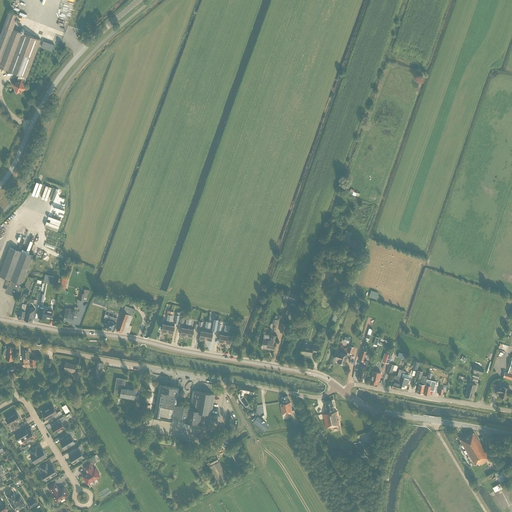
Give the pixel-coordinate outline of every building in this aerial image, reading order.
[(15,90),(14,90),(16,95),(21,92),(21,91),(26,89),(23,84),(24,83),(26,78),(27,78),(41,40),(3,26),(0,34),(0,67),(19,75),(17,80),(18,82),(12,84),(15,90)] [(43,41),(41,49),(53,52),(55,44),(43,41)] [(43,186),(42,189),(40,188),(36,198),(41,200),(46,187),(43,186)] [(53,204),(50,203),(55,190),(50,188),(45,201),(47,202),(44,210),(50,212),(53,204)] [(9,220),(1,227),(5,232),(13,225),(9,220)] [(359,242),(344,237),(342,244),(357,249),(359,242)] [(18,295),(22,284),(33,256),(10,247),(0,273),(0,275),(11,280),(6,291),(18,295)] [(84,289),(83,293),(80,293),(79,300),(86,301),(88,293),(89,293),(90,290),(84,289)] [(26,311),(27,304),(23,304),(21,310),(20,310),(18,319),(23,320),(25,311),(26,311)] [(286,319),(291,320),(295,306),(290,304),(286,319)] [(65,313),(64,319),(73,321),(74,315),(76,316),(77,310),(78,307),(75,306),(74,309),(73,309),(66,308),(65,313)] [(130,333),(132,326),(129,325),(135,309),(125,306),(123,313),(122,312),(121,313),(122,314),(117,331),(126,334),(127,331),(130,333)] [(32,322),(35,310),(27,308),(24,320),(32,322)] [(40,308),(38,317),(46,318),(46,316),(51,317),(52,311),(47,310),(47,309),(40,308)] [(167,332),(170,315),(168,314),(167,320),(166,324),(163,324),(161,331),(167,332)] [(106,319),(104,327),(105,327),(105,328),(107,328),(110,329),(111,330),(112,330),(113,330),(114,330),(116,322),(115,322),(117,317),(108,315),(107,319),(106,319)] [(271,335),(271,337),(270,340),(263,338),(261,347),(274,350),(276,340),(276,336),(271,335)] [(316,353),(317,346),(313,346),(312,347),(302,346),(301,353),(307,354),(306,355),(311,356),(312,353),(316,353)] [(6,355),(6,358),(13,360),(15,354),(14,354),(12,354),(13,348),(8,347),(8,349),(6,348),(5,349),(5,350),(4,351),(4,352),(3,354),(6,355)] [(30,366),(35,366),(35,359),(29,359),(29,350),(23,350),(23,361),(17,361),(17,367),(24,367),(23,362),(30,362),(30,366)] [(348,355),(340,352),(340,353),(336,352),(334,358),(338,360),(337,362),(344,365),(348,355)] [(382,361),(389,363),(392,355),(385,352),(382,361)] [(511,358),(508,373),(505,372),(503,377),(511,379),(511,358)] [(74,373),(76,365),(65,362),(64,370),(71,371),(71,372),(74,373)] [(389,363),(387,371),(392,373),(395,365),(389,363)] [(360,364),(359,371),(358,376),(357,380),(362,381),(363,377),(364,378),(367,366),(360,364)] [(11,367),(6,369),(8,377),(11,376),(10,372),(15,371),(13,366),(11,366),(11,367)] [(394,378),(391,388),(403,391),(407,392),(408,385),(409,385),(411,379),(407,378),(407,377),(404,377),(405,374),(403,373),(404,371),(404,370),(399,369),(397,376),(395,375),(394,378)] [(379,381),(381,373),(372,371),(370,382),(377,384),(378,380),(379,381)] [(425,385),(427,376),(423,375),(421,384),(419,384),(417,393),(423,394),(424,385),(425,385)] [(134,398),(136,391),(124,389),(126,379),(116,377),(113,394),(120,395),(120,396),(134,398)] [(426,385),(424,394),(428,395),(429,394),(430,394),(431,390),(434,391),(436,381),(431,380),(427,379),(426,385)] [(473,396),(476,385),(473,384),(473,383),(471,382),(470,383),(468,383),(466,389),(467,389),(465,397),(465,398),(471,399),(472,395),(473,396)] [(159,385),(154,416),(171,419),(173,408),(181,421),(196,424),(209,426),(212,410),(214,394),(192,390),(190,407),(176,404),(179,388),(159,385)] [(497,385),(495,392),(500,393),(499,396),(506,398),(509,389),(502,387),(497,385)] [(249,389),(250,387),(240,386),(239,393),(244,394),(244,392),(249,393),(252,393),(253,390),(249,389)] [(245,406),(248,404),(243,396),(240,398),(245,406)] [(282,403),(280,404),(282,414),(283,414),(288,413),(288,414),(292,413),(292,410),(290,402),(288,403),(287,396),(281,397),(282,403)] [(338,427),(338,426),(339,426),(337,411),(334,412),(333,409),(334,409),(332,402),(325,403),(326,410),(327,410),(327,413),(323,414),(326,427),(330,427),(333,427),(334,432),(338,431),(337,427),(338,427)] [(57,413),(53,406),(42,412),(46,419),(54,415),(56,417),(62,414),(60,411),(57,413)] [(17,422),(21,419),(16,412),(6,419),(10,426),(11,425),(13,430),(20,426),(17,422)] [(59,423),(51,427),(55,434),(58,432),(59,432),(60,432),(61,431),(62,430),(61,430),(65,428),(61,422),(65,419),(63,416),(57,420),(59,423)] [(254,422),(265,430),(268,427),(265,425),(265,424),(264,423),(261,420),(261,421),(258,418),(254,422)] [(342,436),(351,435),(350,427),(340,429),(342,436)] [(27,432),(25,429),(15,435),(18,440),(21,438),(24,444),(35,437),(30,430),(27,432)] [(67,437),(60,442),(65,449),(75,443),(71,436),(74,434),(72,431),(66,435),(67,437)] [(479,465),(490,459),(474,432),(460,440),(474,465),(478,463),(479,465)] [(357,453),(363,451),(360,441),(354,443),(357,453)] [(35,463),(46,456),(42,449),(39,451),(36,446),(30,450),(33,455),(30,456),(35,463)] [(76,452),(69,456),(73,464),(84,457),(80,450),(82,449),(80,446),(75,449),(76,452)] [(238,465),(244,461),(238,451),(232,454),(238,465)] [(209,460),(206,462),(218,484),(228,479),(218,461),(216,457),(215,457),(214,456),(214,457),(214,458),(209,460)] [(86,474),(83,476),(88,483),(92,481),(96,479),(95,479),(99,476),(95,469),(94,469),(91,465),(97,462),(94,457),(88,461),(89,463),(84,466),(87,471),(86,474)] [(46,481),(57,474),(53,466),(49,469),(48,467),(48,466),(46,463),(40,467),(43,472),(41,473),(46,481)] [(495,472),(500,483),(510,477),(505,467),(495,472)] [(64,498),(68,495),(64,488),(61,489),(58,489),(54,483),(48,486),(53,494),(52,495),(56,502),(61,500),(64,498)] [(13,494),(7,498),(10,501),(9,501),(14,508),(18,505),(20,509),(26,505),(22,499),(18,501),(13,494)] [(3,511),(4,511),(9,509),(5,503),(0,506),(0,505),(0,511),(3,511)]
